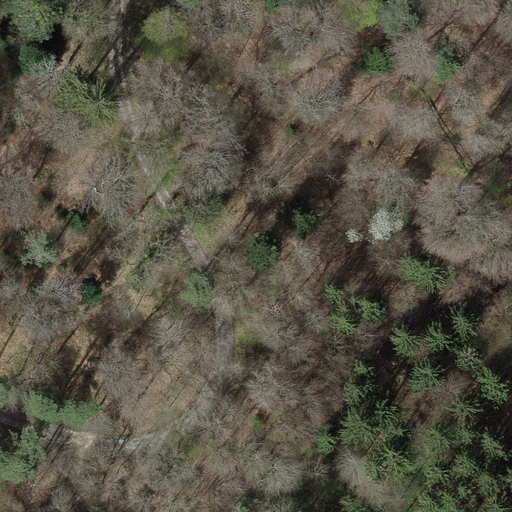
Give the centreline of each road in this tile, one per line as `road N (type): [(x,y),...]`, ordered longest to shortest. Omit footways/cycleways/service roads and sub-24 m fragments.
road 1 (track): [(0,418),(47,437),(124,446),(171,433),(205,401),(227,358),(225,311),(211,274),(151,179),(127,116),(113,57),(116,0)]
road 2 (track): [(271,511),(353,365),(381,337),(511,285)]
